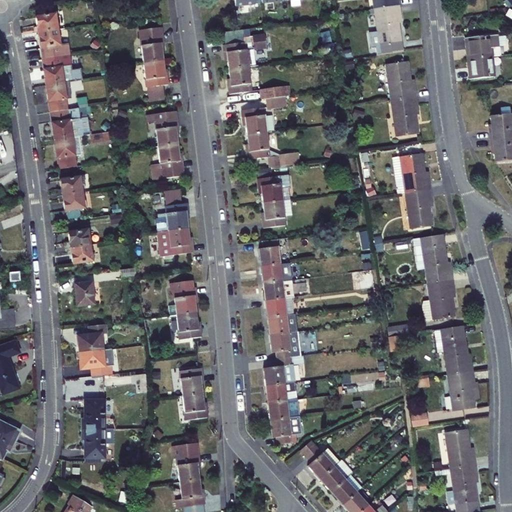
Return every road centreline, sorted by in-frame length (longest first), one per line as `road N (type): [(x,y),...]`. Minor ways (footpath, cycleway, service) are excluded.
road 1 (residential): [(4,19),(36,207),(50,425),(46,460),(15,511)]
road 2 (residential): [(229,430),(183,0)]
road 3 (residential): [(508,511),(506,367),(476,240),(480,205)]
road 4 (residential): [(480,205),(461,182),(435,0)]
